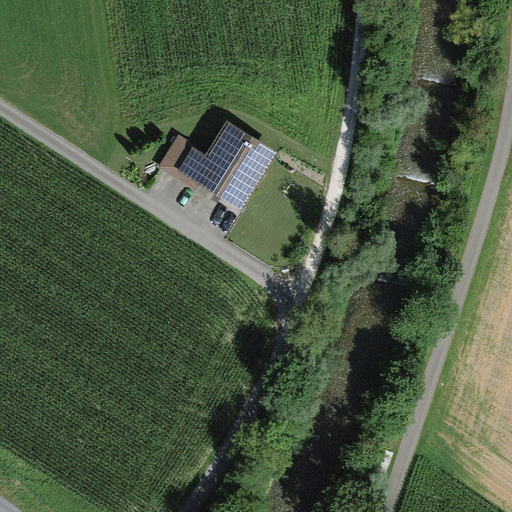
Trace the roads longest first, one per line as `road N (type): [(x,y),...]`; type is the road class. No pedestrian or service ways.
road 1 (unclassified): [(360,0),(328,201),(294,302),(187,511)]
road 2 (track): [(0,107),(294,302)]
